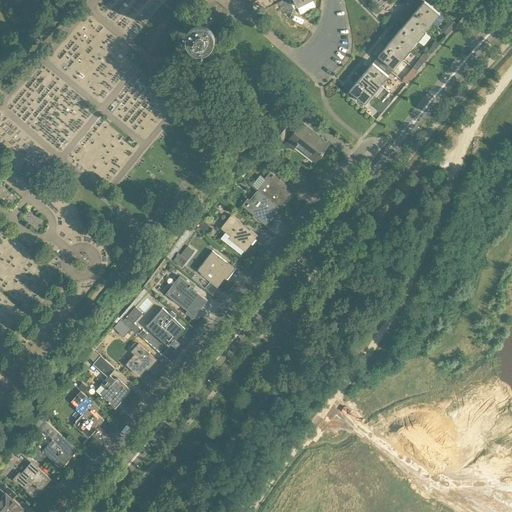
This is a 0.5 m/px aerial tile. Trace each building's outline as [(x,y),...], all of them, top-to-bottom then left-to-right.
[(16,7),(17,4),(16,1),(14,0),(9,0),(8,3),(9,7),(12,8),(16,7)] [(284,0),(278,3),(284,13),(294,8),(289,0),(284,0)] [(424,1),(417,10),(432,23),(440,14),(437,11),(424,1)] [(375,14),(380,10),(376,5),(372,9),(375,14)] [(432,23),(417,10),(409,19),(425,32),(432,23)] [(188,31),(188,33),(188,35),(188,37),(189,39),(190,41),(191,42),(192,43),(194,45),(195,45),(196,46),(197,46),(200,47),(202,47),(204,47),(207,47),(208,46),(210,46),(211,45),(212,44),(214,43),(215,42),(216,40),(217,38),(217,36),(218,34),(218,33),(218,31),(217,28),(217,27),(216,25),(215,24),(214,22),(213,21),(210,19),(208,18),(207,18),(205,17),(204,17),(202,17),(201,17),(199,18),(198,18),(197,18),(195,19),(194,20),(192,22),(191,23),(191,24),(190,24),(189,27),(188,28),(188,30),(188,31)] [(425,32),(409,19),(401,29),(417,41),(425,32)] [(442,29),(448,34),(453,28),(457,24),(451,19),(448,23),(447,23),(442,29)] [(417,41),(401,29),(395,37),(394,38),(409,51),(417,41)] [(409,51),(394,38),(393,39),(386,47),(402,60),(409,51)] [(402,60),(386,47),(379,56),(394,69),(402,60)] [(413,68),(417,71),(424,62),(421,59),(413,68)] [(373,63),(365,73),(380,86),(388,76),(373,63)] [(407,84),(417,71),(413,68),(406,77),(406,76),(402,80),(407,84)] [(380,86),(365,73),(357,82),(373,94),(380,86)] [(373,94),(357,82),(350,91),(365,104),(373,94)] [(388,105),(392,101),(387,97),(383,101),(388,105)] [(383,111),(388,105),(383,101),(382,102),(380,104),(381,109),(383,111)] [(286,115),(297,124),(306,113),(295,104),(286,115)] [(302,123),(286,144),(293,150),(296,146),(315,161),(329,144),(302,123)] [(259,190),(281,206),(283,208),(294,194),(286,188),(288,185),(270,171),(265,178),(267,179),(259,190)] [(281,206),(259,190),(251,200),(249,198),(243,206),(266,224),(281,206)] [(231,215),(221,229),(231,236),(229,239),(245,251),(257,236),(231,215)] [(204,222),(199,228),(204,232),(209,226),(204,222)] [(189,266),(194,260),(181,250),(176,256),(189,266)] [(212,251),(197,270),(218,286),(233,267),(212,251)] [(179,276),(166,294),(199,319),(206,309),(203,306),(208,300),(194,289),(194,288),(179,276)] [(147,327),(167,344),(175,335),(177,337),(180,333),(182,335),(191,325),(181,316),(177,320),(164,309),(147,327)] [(136,333),(141,329),(135,323),(127,316),(123,321),(136,333)] [(119,333),(126,325),(121,320),(114,328),(119,333)] [(135,354),(126,364),(139,376),(144,370),(146,372),(157,359),(139,344),(137,345),(134,349),(132,352),(135,354)] [(100,356),(97,353),(91,360),(94,363),(94,364),(108,377),(116,369),(101,355),(100,356)] [(117,378),(101,396),(114,408),(130,390),(117,378)] [(88,389),(82,384),(78,389),(80,391),(84,394),(88,389)] [(80,391),(71,402),(83,413),(73,425),(88,438),(97,428),(94,425),(101,418),(95,412),(99,408),(84,394),(80,391)] [(37,446),(30,453),(40,462),(47,454),(62,468),(78,450),(38,414),(32,421),(46,436),(48,434),(53,439),(43,451),(37,446)] [(20,444),(26,449),(32,442),(27,437),(20,444)] [(40,462),(30,453),(15,440),(9,448),(18,457),(21,454),(30,463),(21,473),(20,472),(13,479),(18,484),(20,482),(35,496),(44,485),(45,486),(51,480),(36,466),(40,462)] [(0,511),(21,511),(24,510),(12,500),(16,495),(0,481),(0,490),(5,495),(0,500),(0,511)]
